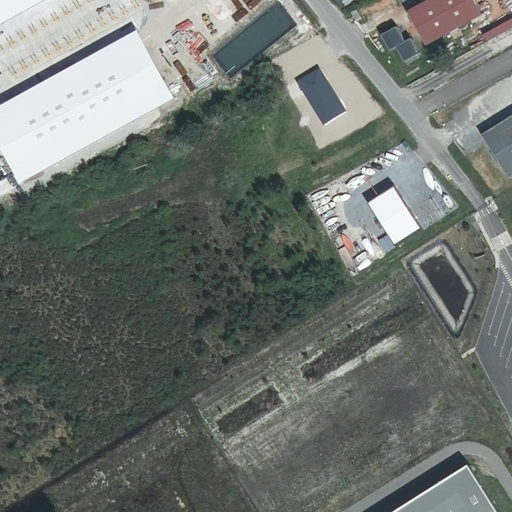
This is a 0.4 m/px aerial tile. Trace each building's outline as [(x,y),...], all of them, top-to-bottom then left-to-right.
[(0,0),(0,26),(47,0),(0,0)] [(431,38),(486,6),(482,0),(422,0),(412,6),(431,38)] [(410,35),(401,20),(386,29),(394,43),(400,40),(410,35)] [(139,31),(0,107),(0,141),(23,184),(176,99),(139,31)] [(424,46),(415,31),(410,35),(400,40),(409,55),(424,46)] [(511,175),(511,174),(511,115),(485,133),(511,175)] [(500,511),(471,466),(396,511),(500,511)]
